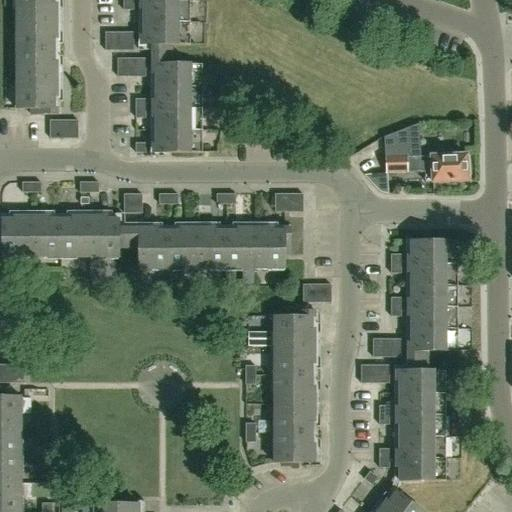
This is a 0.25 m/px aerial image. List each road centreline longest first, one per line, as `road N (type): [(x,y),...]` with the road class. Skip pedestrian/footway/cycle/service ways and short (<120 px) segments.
road 1 (residential): [(279,511),(329,479),(339,456),(355,295),(353,214)]
road 2 (residential): [(353,214),(352,189),(334,174),(144,174),(114,168),(94,152)]
road 3 (residential): [(511,434),(500,413),(496,210)]
road 4 (residential): [(496,210),(487,26)]
road 5 (residential): [(94,152),(96,88),(80,50),(79,0)]
road 6 (residential): [(353,214),(496,210)]
